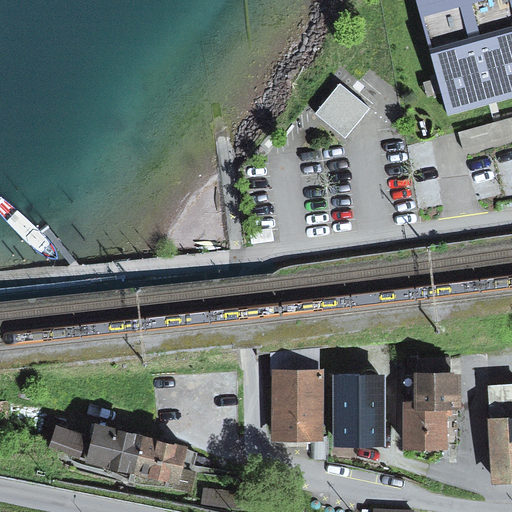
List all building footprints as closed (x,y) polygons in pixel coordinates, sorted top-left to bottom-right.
[(511,0),(403,0),(401,22),(415,110),(511,94),(511,0)] [(370,107),(341,83),(317,113),(346,137),(370,107)] [(272,226),(250,230),(252,243),(275,239),(272,226)] [(324,369),(273,369),(272,441),(323,441),(324,369)] [(416,402),(403,402),(404,450),(450,449),(449,409),(463,409),(462,372),(416,374),(416,402)] [(386,375),(335,375),(335,446),(386,446),(386,375)] [(511,383),(486,385),(491,484),(511,483),(511,383)] [(48,446),(135,469),(146,428),(97,415),(93,431),(55,421),(48,446)] [(195,441),(146,428),(135,469),(184,482),(195,441)]
